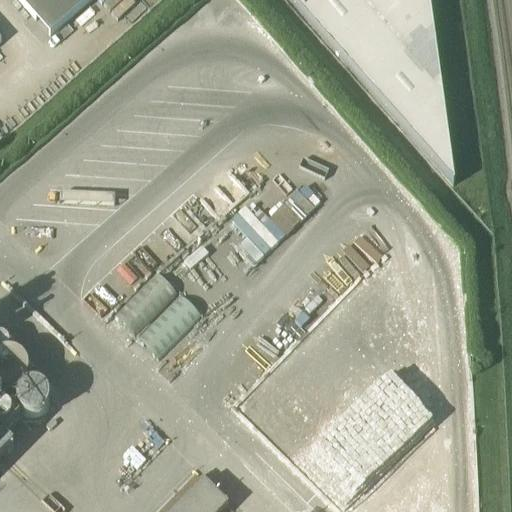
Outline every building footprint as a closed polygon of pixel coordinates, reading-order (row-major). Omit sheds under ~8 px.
[(16,0),(50,38),(92,0),(16,0)] [(428,0),(287,0),(453,188),(454,187),(428,0)] [(175,296),(157,278),(115,321),(133,338),(175,296)] [(158,362),(200,319),(181,301),(139,344),(158,362)] [(0,356),(1,357),(3,356),(5,355),(7,354),(8,352),(9,350),(9,347),(8,345),(7,343),(6,341),(4,340),(1,339),(0,338),(0,356)] [(0,394),(2,395),(7,396),(11,396),(16,395),(19,393),(23,389),(26,385),(27,380),(28,375),(27,370),(25,366),(22,362),(20,360),(17,359),(14,357),(11,357),(7,356),(4,357),(1,358),(0,358),(0,394)] [(17,401),(16,406),(17,409),(18,413),(20,417),(23,420),(27,421),(32,422),(36,422),(39,421),(42,419),(45,417),(47,413),(49,409),(49,405),(48,401),(47,397),(44,394),(41,391),(36,390),(31,389),(26,391),(22,393),(19,397),(17,401)] [(20,421),(0,401),(0,462),(13,449),(3,439),(20,421)] [(224,511),(228,509),(203,484),(200,487),(194,482),(165,511),(224,511)]
